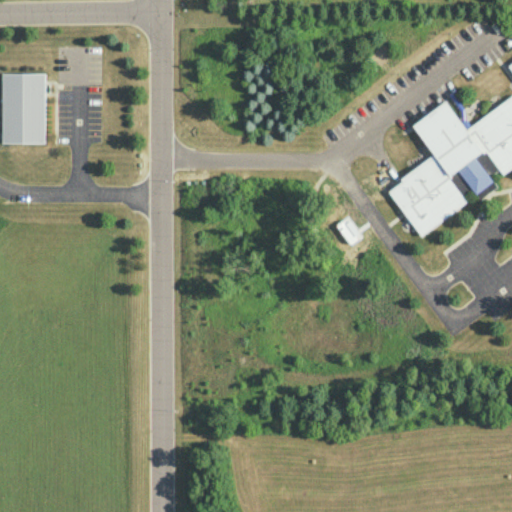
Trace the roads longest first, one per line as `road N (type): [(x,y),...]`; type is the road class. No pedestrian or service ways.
road 1 (residential): [(163,0),(164,511)]
road 2 (residential): [(0,15),(164,13)]
